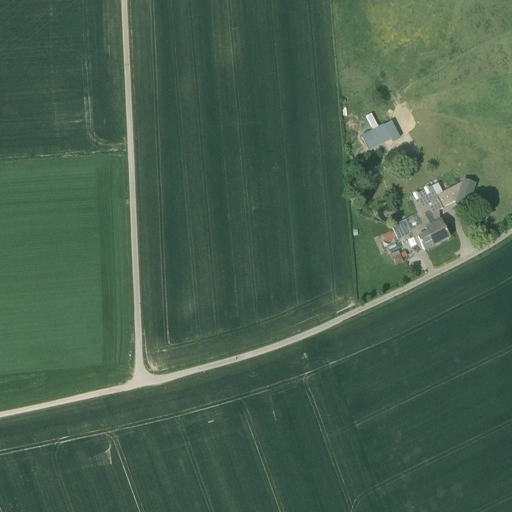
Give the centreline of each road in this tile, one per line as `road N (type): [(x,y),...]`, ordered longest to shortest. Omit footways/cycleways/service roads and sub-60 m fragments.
road 1 (residential): [(140,383),(225,363),(362,309),(511,223)]
road 2 (residential): [(140,383),(124,0)]
road 3 (track): [(0,414),(140,383)]
